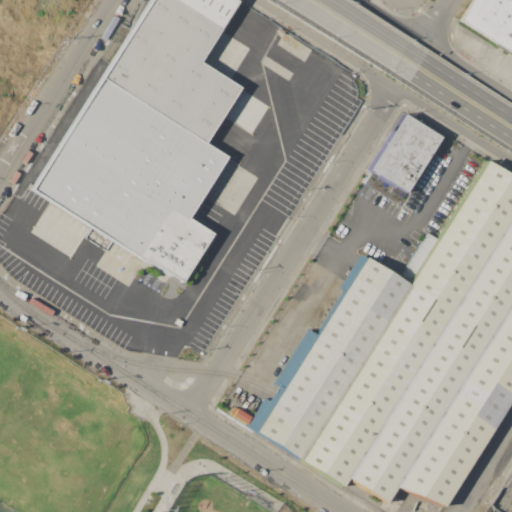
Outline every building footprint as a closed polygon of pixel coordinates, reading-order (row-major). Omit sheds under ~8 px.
[(149,0),(234,0),(236,1),(198,62),(238,88),(203,142),(101,78),(149,0)] [(511,53),(459,20),(471,0),(511,0),(511,53)] [(101,78),(203,142),(225,156),(186,218),(210,233),(180,282),(145,259),(143,262),(30,190),(101,78)] [(402,114),(440,137),(400,200),(387,191),(391,184),(367,169),(402,114)] [(484,160),(511,177),(511,394),(441,507),(394,488),(384,503),(346,479),(341,487),(245,426),(263,398),(268,400),(273,391),(277,386),(272,383),(307,329),(315,334),(342,291),(337,287),(358,254),(396,278),(426,232),(435,237),(484,160)]
